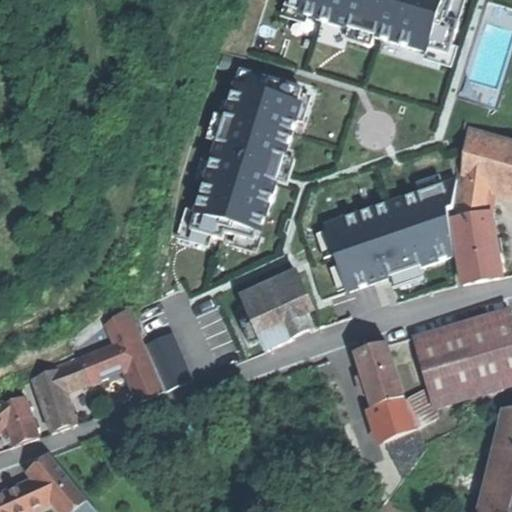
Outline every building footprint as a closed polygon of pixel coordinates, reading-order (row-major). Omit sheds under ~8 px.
[(449,22),(455,0),(292,0),(290,8),(318,17),(317,21),(429,56),(430,52),(450,58),(461,26),(449,22)] [(187,214),(257,238),(279,173),(301,109),(232,85),(187,214)] [(511,143),(469,130),(463,178),(493,187),(511,193),(511,143)] [(493,187),(463,178),(457,221),(491,215),(493,187)] [(319,230),(342,297),(396,279),(450,260),(427,193),(319,230)] [(491,215),(457,221),(453,222),(465,285),(484,281),(503,278),(491,215)] [(231,300),(259,359),(285,346),(311,334),(305,322),(311,319),(289,273),(231,300)] [(164,390),(130,308),(102,319),(111,342),(89,351),(98,372),(120,364),(135,402),(164,390)] [(511,387),(511,312),(511,309),(415,337),(436,410),(511,387)] [(147,341),(168,391),(195,380),(174,330),(147,341)] [(405,400),(388,344),(372,349),(356,353),(373,409),(405,400)] [(92,384),(80,361),(58,369),(59,371),(67,394),(92,384)] [(59,371),(33,380),(53,435),(66,430),(78,426),(71,406),(68,398),(67,394),(59,371)] [(424,393),(406,401),(418,427),(436,419),(424,393)] [(8,424),(15,447),(27,443),(38,440),(25,399),(2,406),(8,424)] [(405,400),(373,409),(383,442),(418,428),(405,400)] [(511,511),(511,409),(506,410),(482,511),(511,511)] [(36,481),(54,505),(60,511),(77,511),(88,504),(50,455),(37,465),(29,472),(36,481)] [(22,487),(31,511),(36,511),(54,505),(36,481),(22,487)] [(0,511),(31,511),(22,487),(0,496),(0,511)]
